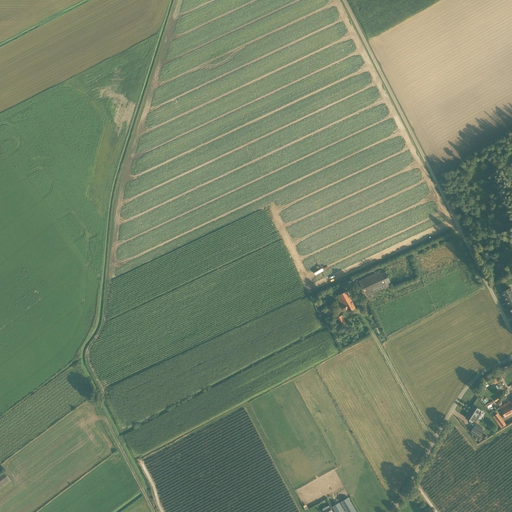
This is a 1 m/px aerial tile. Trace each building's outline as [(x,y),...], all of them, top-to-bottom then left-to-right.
[(374,293),(387,287),(391,285),(385,271),(381,273),(380,271),(358,281),(365,296),(369,295),(370,298),(375,296),(374,293)] [(511,289),(511,287),(502,292),(511,312),(511,289)] [(346,313),(348,312),(356,308),(347,291),(337,295),(343,308),(343,309),(345,313),(346,313)] [(342,327),(347,325),(342,315),(337,318),(342,327)] [(511,399),(499,407),(505,417),(511,412),(511,399)] [(476,422),(480,415),(479,413),(481,410),(473,405),(465,418),(473,422),(474,420),(476,422)] [(501,428),(506,424),(497,413),(492,417),(501,428)] [(478,437),(483,429),(476,424),(471,432),(478,437)] [(0,488),(11,480),(3,470),(0,472),(0,488)] [(356,511),(348,497),(340,502),(332,506),(334,511),(356,511)]
